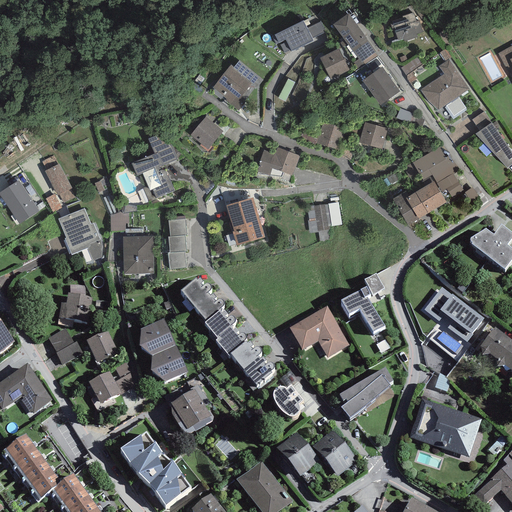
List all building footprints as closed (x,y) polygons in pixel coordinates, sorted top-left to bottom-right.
[(403,20),(393,23),(394,25),(391,26),(393,32),(394,31),(398,42),(404,40),(405,42),(417,38),(416,35),(423,33),(419,22),(416,23),(413,14),(403,18),(403,20)] [(377,56),(349,17),(334,27),(345,41),(339,45),(341,49),(347,45),(358,60),(354,63),(358,70),(377,56)] [(307,28),(304,22),(272,38),(277,48),(281,46),(285,54),(292,50),(293,53),(313,43),(311,39),(326,32),(320,21),(307,28)] [(511,49),(501,56),(511,76),(511,49)] [(350,70),(338,50),(320,61),(331,80),(350,70)] [(444,75),(421,92),(437,114),(471,90),(449,59),(439,67),(444,75)] [(240,61),(234,68),(231,66),(212,89),(239,112),(245,104),(244,103),(255,90),(256,91),(265,82),(240,61)] [(400,94),(382,69),(365,82),(382,106),(400,94)] [(290,81),(280,100),(288,103),(297,84),(290,81)] [(511,166),(511,153),(484,112),(471,120),(480,132),(475,136),(507,170),(511,166)] [(223,133),(206,118),(191,137),(209,151),(223,133)] [(344,152),(349,130),(326,124),(323,136),(306,132),(303,142),(344,152)] [(390,130),(367,124),(362,143),(385,148),(390,130)] [(154,154),(132,164),(137,177),(143,175),(151,192),(154,190),(158,199),(175,192),(168,177),(167,174),(166,172),(165,171),(163,171),(161,171),(159,168),(177,160),(165,133),(148,141),(154,154)] [(439,148),(403,169),(410,180),(419,174),(428,189),(409,200),(406,195),(394,202),(408,226),(446,204),(444,201),(463,190),(454,175),(459,172),(450,157),(446,159),(439,148)] [(276,155),(264,152),(257,173),(270,178),(273,171),(293,177),(300,156),(278,149),(276,155)] [(53,157),(43,162),(48,172),(46,173),(59,197),(60,196),(64,203),(75,197),(72,190),(73,190),(60,165),(58,166),(53,157)] [(20,182),(0,195),(20,226),(40,213),(20,182)] [(228,206),(244,202),(242,193),(226,197),(228,206)] [(58,197),(49,200),(53,212),(63,208),(58,197)] [(271,241),(257,199),(230,207),(238,232),(236,233),(241,250),(271,241)] [(340,202),(305,207),(308,234),(319,233),(320,241),(330,240),(328,230),(330,230),(330,229),(334,229),(333,227),(343,226),(340,202)] [(85,210),(60,221),(68,241),(67,241),(73,256),(88,249),(93,262),(102,258),(102,244),(94,224),(91,226),(85,210)] [(131,233),(131,216),(114,216),(114,233),(131,233)] [(173,222),(169,222),(171,238),(169,238),(170,254),(168,255),(170,271),(187,269),(185,253),(187,253),(185,236),(187,236),(185,217),(173,218),(173,222)] [(472,249),(472,250),(504,275),(511,265),(511,255),(507,252),(511,245),(511,240),(501,232),(493,241),(485,235),(471,245),(470,246),(470,247),(471,248),(472,249)] [(153,237),(126,237),(127,274),(154,273),(153,237)] [(376,275),(364,282),(373,296),(385,289),(376,275)] [(197,282),(196,280),(181,292),(206,323),(221,311),(221,310),(223,307),(224,305),(224,304),(223,302),(221,301),(220,301),(218,301),(215,303),(214,301),(216,299),(213,295),(210,297),(207,294),(210,292),(211,290),(211,288),(210,287),(209,286),(207,285),(205,286),(203,288),(201,286),(203,284),(200,280),(197,282)] [(366,289),(341,303),(349,316),(360,310),(374,333),(384,327),(367,298),(370,296),(366,289)] [(481,320),(442,292),(428,310),(443,321),(429,341),(458,363),(473,342),(468,338),(481,320)] [(66,306),(60,305),(58,319),(88,324),(92,299),(68,294),(66,306)] [(353,349),(330,311),(293,333),(307,355),(321,346),(331,363),(353,349)] [(221,314),(220,312),(205,325),(230,355),(246,343),(245,342),(248,340),(248,338),(248,336),(247,334),(246,333),(244,333),(242,333),(240,336),(238,334),(241,332),(237,327),(235,330),(232,326),(235,324),(235,322),(235,320),(234,319),(233,318),(231,317),(230,318),(227,320),(225,318),(228,316),(224,312),(221,314)] [(0,355),(16,344),(0,321),(0,355)] [(189,376),(166,325),(144,335),(142,351),(156,362),(155,378),(168,385),(189,376)] [(65,328),(47,339),(62,366),(83,353),(76,343),(74,344),(65,328)] [(108,332),(86,342),(96,364),(119,354),(108,332)] [(511,347),(494,334),(480,354),(511,377),(511,347)] [(247,345),(246,343),(231,356),(256,386),(271,374),(271,373),(273,371),(274,369),(274,367),(273,365),(272,364),(270,364),(268,364),(266,367),(264,365),(266,363),(263,358),(260,361),(258,357),(260,355),(261,353),(261,351),(260,350),(259,349),(257,348),(255,349),(253,351),(251,349),(254,347),(250,343),(247,345)] [(115,382),(109,372),(88,384),(101,407),(134,388),(131,372),(126,362),(113,369),(119,379),(115,382)] [(54,405),(31,366),(0,383),(0,407),(3,412),(25,400),(34,416),(54,405)] [(385,369),(339,397),(343,403),(345,401),(347,404),(341,409),(350,422),(391,387),(389,385),(393,383),(385,369)] [(437,392),(447,395),(452,381),(441,378),(437,392)] [(303,402),(291,387),(287,391),(284,390),(281,389),(278,389),(276,391),(274,393),(273,396),(274,400),(276,404),(279,409),(283,413),(287,416),(291,418),(294,418),(297,417),(299,414),(300,412),(300,409),(299,406),(303,402)] [(194,390),(170,405),(188,432),(211,417),(194,390)] [(481,420),(423,402),(411,440),(470,458),(481,420)] [(191,489),(146,431),(121,451),(166,508),(191,489)] [(356,461),(334,433),(315,448),(337,476),(356,461)] [(319,462),(296,434),(278,449),(300,477),(319,462)] [(27,437),(7,451),(40,497),(59,484),(27,437)] [(490,480),(511,502),(511,460),(511,459),(490,480)] [(261,464),(239,480),(261,511),(276,511),(289,503),(261,464)] [(97,511),(74,478),(54,491),(68,511),(97,511)] [(223,511),(210,496),(192,511),(193,511),(223,511)] [(435,511),(411,499),(404,511),(435,511)]
